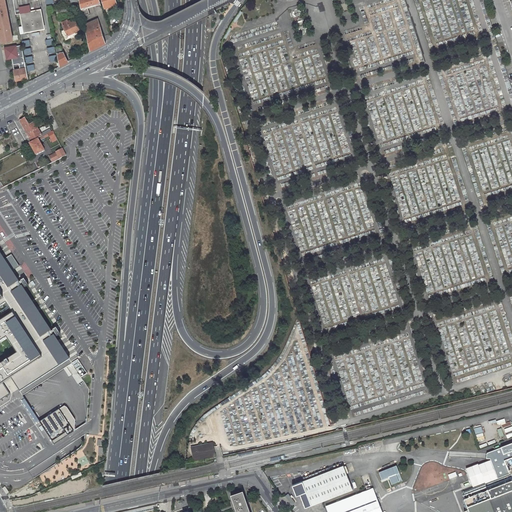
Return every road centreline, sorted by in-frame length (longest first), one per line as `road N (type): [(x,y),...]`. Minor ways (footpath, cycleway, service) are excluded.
road 1 (trunk): [(138,511),(175,411),(253,352),(270,321),(269,279),(212,65),(215,37),(239,0)]
road 2 (trunk): [(95,77),(158,72),(195,92),(216,121),(261,281),(255,333),(222,354),(187,340),(174,306),(170,236)]
road 3 (trunk): [(173,0),(172,72),(123,458)]
road 4 (trunk): [(95,77),(128,91),(137,106),(127,340)]
road 5 (trunk): [(136,511),(170,236)]
road 6 (trunk): [(157,92),(127,340)]
road 7 (trunk): [(170,236),(192,0)]
road 8 (unclassified): [(87,511),(242,478),(259,484),(279,511)]
road 9 (secondary): [(60,81),(172,22)]
